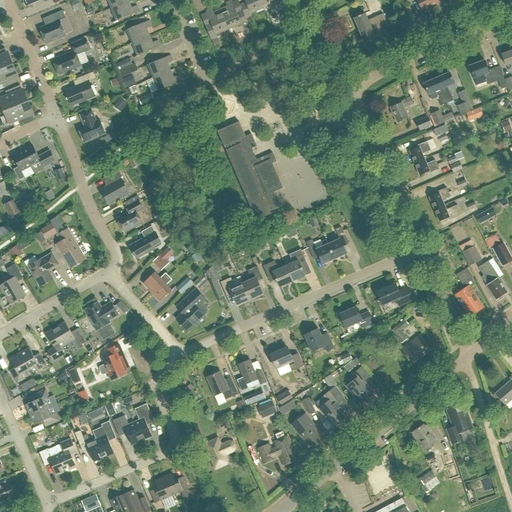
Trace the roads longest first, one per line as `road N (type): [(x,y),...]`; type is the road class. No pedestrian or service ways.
road 1 (residential): [(183,353),(422,248)]
road 2 (tertiary): [(278,511),(471,353)]
road 3 (residential): [(47,504),(172,446),(157,383),(183,353)]
road 4 (residential): [(422,248),(351,86)]
road 5 (residential): [(106,273),(117,259),(56,116)]
road 6 (residential): [(351,86),(424,49),(511,21)]
road 7 (track): [(463,359),(511,509)]
road 8 (residential): [(206,83),(321,17)]
road 9 (residential): [(56,116),(8,0)]
road 10 (residential): [(0,334),(106,273)]
